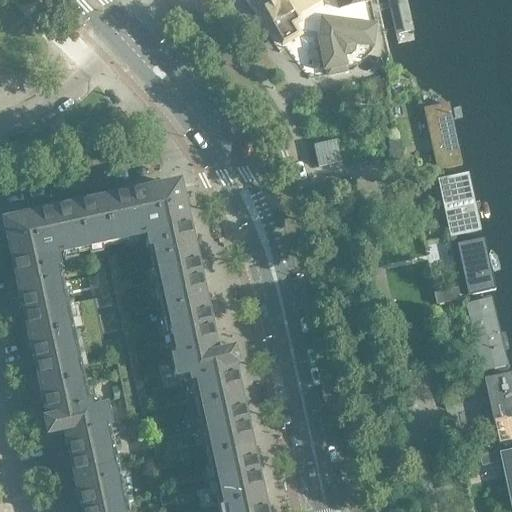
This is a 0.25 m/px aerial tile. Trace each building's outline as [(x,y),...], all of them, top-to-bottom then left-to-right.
[(294,19),(297,6),(306,0),(260,0),(280,34),(294,19)] [(414,38),(406,0),(386,0),(395,42),(414,38)] [(373,43),(376,22),(314,15),(313,23),(318,24),(316,36),(325,66),(327,66),(328,72),(345,67),(344,61),(345,60),(341,46),(350,41),(373,43)] [(422,109),(436,173),(463,167),(449,103),(422,109)] [(116,112),(107,119),(120,135),(129,128),(116,112)] [(341,163),(336,141),(313,146),(318,168),(341,163)] [(439,179),(452,240),(482,234),(469,173),(439,179)] [(190,244),(177,187),(162,190),(162,189),(153,191),(159,219),(152,221),(154,230),(148,232),(149,232),(155,261),(193,253),(191,244),(190,244)] [(154,230),(152,221),(159,219),(153,191),(144,193),(144,194),(66,211),(37,217),(36,217),(28,219),(34,247),(41,245),(43,255),(48,254),(49,254),(149,232),(148,232),(154,230)] [(55,283),(49,254),(48,254),(43,255),(41,245),(34,247),(28,219),(19,221),(3,225),(16,283),(15,283),(17,292),(55,283)] [(197,278),(194,262),(195,262),(193,253),(155,261),(150,262),(156,287),(197,278)] [(487,290),(478,255),(460,260),(470,295),(487,290)] [(118,276),(117,270),(109,271),(110,278),(118,276)] [(105,279),(103,273),(96,274),(97,281),(105,279)] [(120,282),(118,276),(110,278),(112,284),(120,282)] [(206,312),(204,303),(202,294),(201,294),(197,278),(156,287),(167,337),(208,328),(205,312),(206,312)] [(65,307),(59,282),(55,283),(17,292),(19,300),(20,300),(23,317),(65,307)] [(121,288),(120,282),(112,284),(113,290),(121,288)] [(122,295),(121,288),(113,290),(115,296),(122,295)] [(464,302),(481,377),(510,370),(493,295),(464,302)] [(125,307),(124,301),(116,303),(117,309),(125,307)] [(76,358),(65,307),(23,317),(27,333),(26,333),(30,351),(31,350),(34,367),(76,358)] [(130,332),(129,326),(121,328),(123,334),(130,332)] [(215,353),(213,344),(212,344),(208,328),(167,337),(172,362),(215,353)] [(132,339),(130,332),(123,334),(124,340),(132,339)] [(135,351),(133,345),(126,346),(127,353),(135,351)] [(136,357),(135,351),(127,353),(128,359),(136,357)] [(233,375),(232,369),(235,368),(232,354),(216,357),(215,353),(172,362),(177,381),(190,378),(192,384),(233,375)] [(122,361),(121,354),(113,356),(115,362),(122,361)] [(137,363),(136,357),(128,359),(130,365),(137,363)] [(87,408),(76,358),(34,367),(38,383),(37,383),(41,401),(42,400),(45,417),(87,408)] [(139,370),(137,363),(130,365),(131,371),(139,370)] [(140,376),(139,370),(131,371),(132,378),(140,376)] [(127,379),(125,373),(117,374),(119,381),(127,379)] [(241,409),(238,391),(237,391),(233,375),(192,384),(203,434),(244,425),(241,409)] [(142,382),(140,376),(132,378),(134,384),(142,382)] [(128,386),(127,379),(119,381),(120,387),(128,386)] [(511,418),(504,379),(484,384),(496,444),(511,440),(511,418)] [(143,388),(142,382),(134,384),(135,390),(143,388)] [(144,395),(143,388),(135,390),(137,397),(144,395)] [(132,404),(131,398),(123,400),(124,406),(132,404)] [(141,415),(148,414),(147,407),(139,409),(141,415)] [(106,430),(102,411),(88,414),(87,408),(45,417),(47,423),(44,424),(47,438),(63,434),(64,439),(106,430)] [(127,418),(135,417),(133,410),(126,412),(127,418)] [(252,459),(249,441),(248,441),(244,425),(203,434),(214,484),(255,475),(252,459)] [(111,455),(108,437),(106,430),(64,439),(66,447),(67,447),(71,463),(111,455)] [(160,444),(159,437),(151,439),(153,445),(160,444)] [(511,511),(511,451),(498,455),(511,511)] [(119,487),(111,455),(71,463),(74,480),(73,480),(77,497),(78,497),(81,511),(88,511),(122,505),(119,487)] [(166,469),(164,462),(157,464),(158,471),(166,469)] [(263,509),(260,491),(259,491),(255,475),(214,484),(219,511),(263,511),(263,509)]
